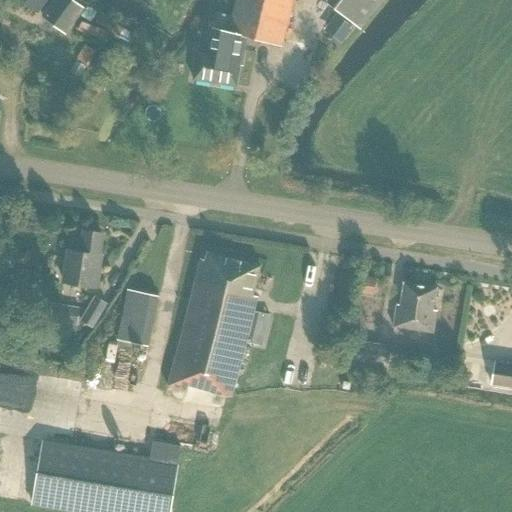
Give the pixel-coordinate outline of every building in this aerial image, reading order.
[(66,34),(85,8),(75,0),(52,0),(41,15),(66,34)] [(247,34),(246,37),(280,46),(292,0),(236,0),(229,31),(247,34)] [(382,0),(329,0),(327,3),(361,28),(382,0)] [(334,14),(324,27),(342,40),(351,27),(334,14)] [(247,34),(229,31),(213,28),(209,49),(208,49),(207,54),(197,52),(193,79),(236,86),(240,65),(242,65),(245,48),(244,48),(246,37),(247,34)] [(88,68),(97,48),(85,43),(76,62),(88,68)] [(98,254),(102,233),(85,231),(83,237),(79,237),(77,249),(69,248),(63,282),(94,287),(100,254),(98,254)] [(261,265),(208,251),(206,259),(202,258),(168,385),(213,397),(214,392),(231,396),(259,292),(254,291),(261,265)] [(377,278),(362,275),(360,293),(374,296),(377,278)] [(433,309),(437,287),(404,282),(400,304),(396,303),(393,326),(433,332),(436,309),(433,309)] [(159,299),(129,292),(117,342),(147,349),(159,299)] [(95,295),(80,320),(93,328),(108,303),(95,295)] [(77,325),(80,308),(60,304),(57,321),(77,325)] [(388,368),(391,344),(355,339),(352,363),(388,368)] [(511,386),(511,363),(495,361),(491,383),(511,386)] [(150,458),(44,441),(33,504),(82,511),(170,511),(181,445),(153,441),(150,458)]
